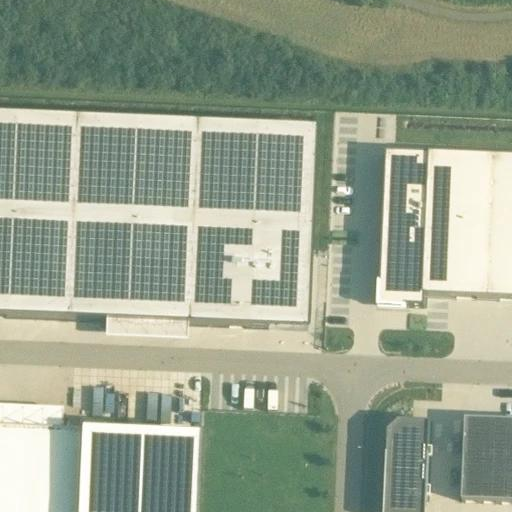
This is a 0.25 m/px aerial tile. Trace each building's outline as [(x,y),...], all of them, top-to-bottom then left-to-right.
[(0,120),(0,321),(273,334),(273,328),(301,329),(302,301),(308,301),(315,135),(0,120)] [(511,164),(386,158),(379,309),(422,311),(423,300),(511,304),(511,164)] [(511,424),(465,423),(461,504),(511,506),(511,424)] [(387,435),(384,511),(425,511),(430,426),(399,424),(387,435)] [(0,511),(196,511),(199,441),(0,432),(0,511)]
